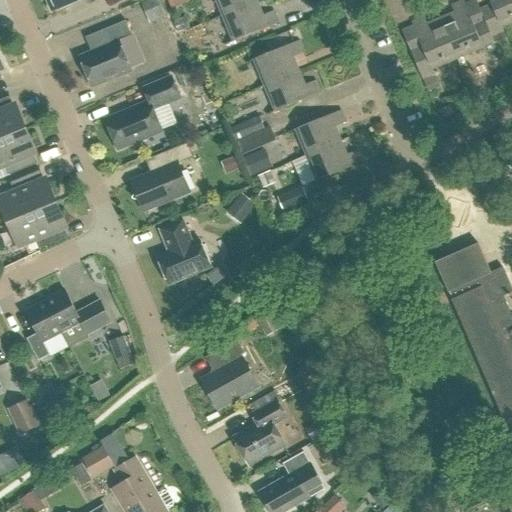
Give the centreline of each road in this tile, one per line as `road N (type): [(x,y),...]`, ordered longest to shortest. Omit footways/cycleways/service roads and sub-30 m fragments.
road 1 (residential): [(232,511),(163,370),(112,233)]
road 2 (residential): [(112,233),(17,0)]
road 3 (residential): [(413,167),(340,0)]
road 4 (residential): [(0,285),(112,233)]
